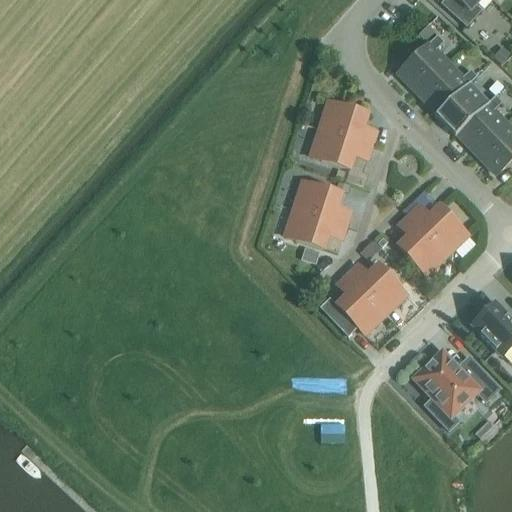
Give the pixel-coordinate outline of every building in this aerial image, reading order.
[(446,13),(466,30),(481,13),(474,7),(480,0),(452,0),(455,3),(446,13)] [(428,28),(418,37),(425,45),(435,35),(428,28)] [(416,96),(447,66),(434,53),(443,45),(436,38),(397,76),(416,96)] [(501,49),(492,60),(499,67),(509,56),(501,49)] [(438,117),(470,86),(476,80),(470,73),(461,81),(447,66),(416,96),(436,116),(438,117)] [(436,116),(434,119),(454,140),(457,137),(455,136),(488,105),(470,86),(438,117),(436,116)] [(494,99),(488,105),(455,136),(457,137),(477,158),(507,129),(493,114),(501,106),(494,99)] [(362,131),(366,118),(328,105),(319,133),(371,149),(375,136),(362,131)] [(511,133),(507,129),(477,158),(496,178),(511,161),(511,133)] [(310,160),(349,172),(353,159),(366,163),(371,149),(319,133),(310,160)] [(336,211),(341,198),(302,185),(293,212),(345,229),(350,216),(336,211)] [(467,239),(439,210),(429,220),(419,209),(409,219),(446,259),(467,239)] [(285,240),(323,252),(327,239),(341,243),(345,229),(293,212),(285,240)] [(408,240),(398,250),(426,278),(446,259),(409,219),(398,229),(408,240)] [(383,241),(378,246),(382,250),(387,245),(383,241)] [(373,243),(360,255),(368,264),(381,252),(373,243)] [(315,267),(318,255),(304,250),(300,263),(315,267)] [(406,298),(378,269),(367,279),(358,269),(347,279),(385,318),(406,298)] [(337,289),(347,299),(336,309),(329,301),(319,311),(347,340),(351,336),(354,340),(360,333),(364,338),(385,318),(347,279),(337,289)] [(511,325),(493,306),(472,327),(480,336),(479,337),(494,353),(495,352),(502,358),(511,348),(511,325)] [(499,392),(475,367),(463,379),(442,357),(416,382),(433,400),(424,409),(448,434),(458,424),(451,417),(475,394),(486,405),(499,392)]
